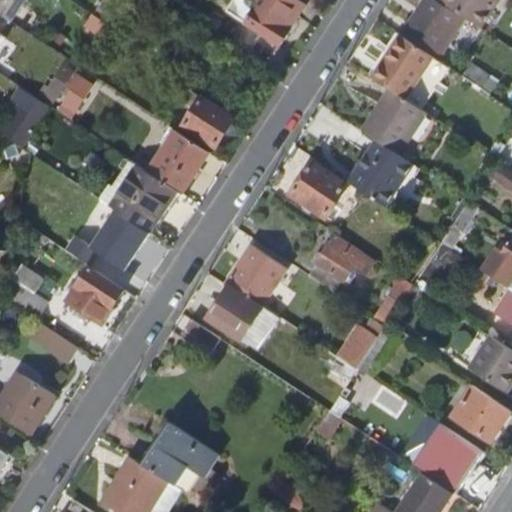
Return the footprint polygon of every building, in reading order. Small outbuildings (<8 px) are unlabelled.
[(0,0),(0,9),(13,18),(25,0),(0,0)] [(297,0),(247,0),(244,5),(252,10),(244,23),(282,47),(292,31),(283,25),(299,1),(297,0)] [(431,0),(423,0),(401,35),(417,46),(443,8),(431,0)] [(442,0),(441,2),(480,28),(498,0),(442,0)] [(400,35),(372,76),(390,89),(403,97),(431,55),(417,46),(401,35),(400,35)] [(474,60),(463,77),(480,88),(491,71),(474,60)] [(55,102),(75,71),(65,64),(51,84),(48,82),(40,93),(55,102)] [(76,74),(65,91),(68,93),(63,100),(76,109),(92,84),(76,74)] [(390,89),(362,130),(378,140),(400,155),(428,114),(403,97),(390,89)] [(16,112),(38,126),(53,104),(31,90),(16,112)] [(198,107),(187,124),(219,145),(236,117),(194,90),(188,100),(198,107)] [(179,127),(151,169),(180,188),(184,191),(212,149),(179,127)] [(378,140),(350,182),(386,205),(413,164),(400,155),(378,140)] [(312,161),(291,193),(327,217),(348,185),(312,161)] [(141,162),(113,203),(150,228),(167,202),(169,203),(180,188),(151,169),(141,162)] [(448,235),(456,242),(480,211),(471,204),(448,235)] [(23,230),(40,241),(46,233),(29,221),(23,230)] [(334,236),(316,263),(345,282),(354,267),(366,275),(374,262),(334,236)] [(240,261),(227,280),(231,283),(249,295),(261,303),(263,305),(289,266),(253,242),(246,252),(240,261)] [(499,252),(485,272),(511,290),(511,246),(506,256),(499,252)] [(9,270),(5,294),(42,319),(54,301),(37,289),(45,276),(24,261),(15,274),(9,270)] [(337,294),(345,282),(316,263),(308,275),(337,294)] [(92,267),(70,299),(103,322),(125,289),(92,267)] [(231,283),(211,313),(235,329),(244,316),(250,320),(261,303),(249,295),(231,283)] [(389,285),(382,296),(388,300),(396,289),(389,285)] [(388,300),(375,320),(386,327),(408,294),(397,287),(396,289),(388,300)] [(195,316),(183,333),(208,350),(219,332),(195,316)] [(342,357),(358,368),(378,338),(362,327),(342,357)] [(46,340),(71,357),(80,345),(55,328),(46,340)] [(511,349),(489,335),(469,366),(506,390),(511,380),(511,349)] [(331,366),(351,379),(358,368),(342,357),(339,355),(331,366)] [(0,409),(31,431),(57,392),(20,367),(3,393),(0,390),(0,409)] [(454,418),(492,443),(511,413),(511,410),(475,386),(454,418)] [(332,407),(322,422),(321,423),(333,431),(344,415),(332,407)] [(169,422),(141,464),(168,481),(176,486),(188,469),(203,479),(219,456),(169,422)] [(457,436),(433,472),(461,490),(484,455),(457,436)] [(0,469),(11,453),(0,445),(0,469)] [(111,484),(100,501),(118,511),(148,511),(152,507),(168,481),(141,464),(135,460),(117,488),(111,484)] [(426,470),(398,511),(442,511),(456,491),(426,470)] [(168,481),(152,507),(159,511),(167,511),(182,490),(176,486),(168,481)] [(275,493),(301,510),(309,498),(283,481),(277,490),(275,493)] [(96,511),(75,497),(65,511),(96,511)] [(394,511),(378,501),(370,511),(394,511)]
